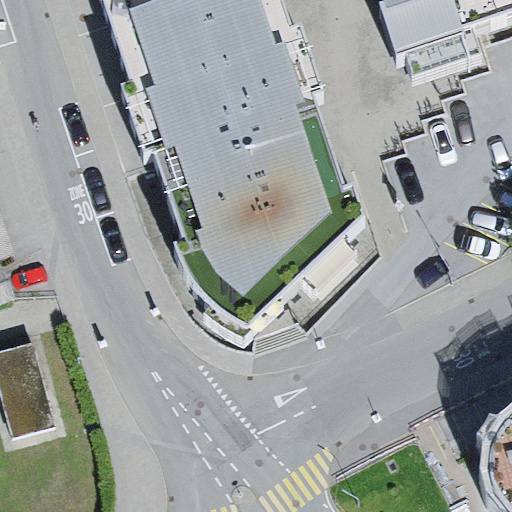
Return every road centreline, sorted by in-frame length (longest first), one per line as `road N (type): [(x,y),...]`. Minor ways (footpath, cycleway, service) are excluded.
road 1 (residential): [(211,454),(102,292),(43,114),(22,0)]
road 2 (residential): [(360,384),(378,290),(511,147)]
road 3 (residential): [(511,310),(360,384)]
road 4 (residential): [(360,384),(211,454)]
